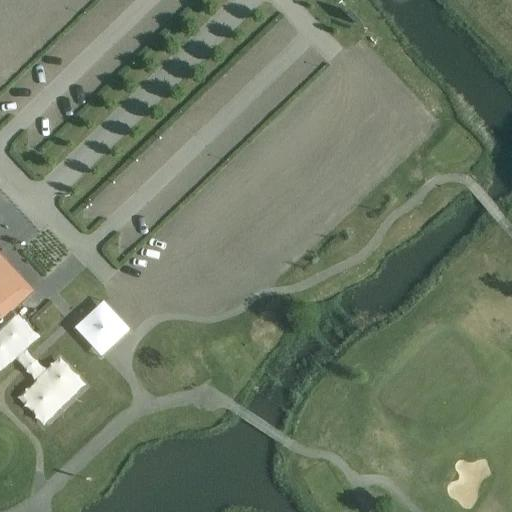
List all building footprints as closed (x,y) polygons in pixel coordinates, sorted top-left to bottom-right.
[(359,112),(364,106),(377,118),(386,109),(358,83),(344,98),(359,112)] [(441,107),(433,114),(451,133),(459,126),(441,107)] [(160,271),(174,252),(161,243),(148,262),(160,271)] [(0,321),(32,291),(0,257),(0,321)] [(176,309),(204,280),(193,270),(166,299),(176,309)] [(197,301),(185,314),(204,332),(216,319),(197,301)]
